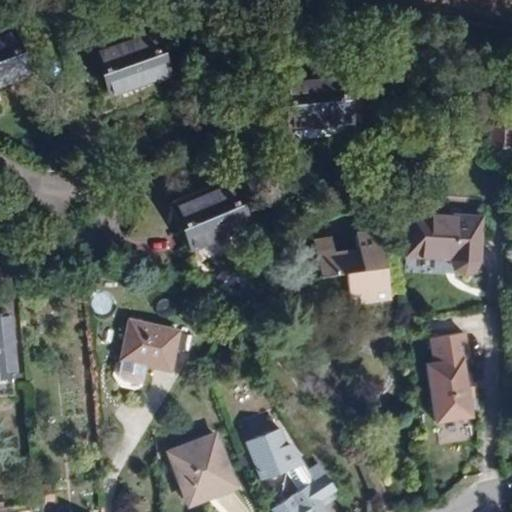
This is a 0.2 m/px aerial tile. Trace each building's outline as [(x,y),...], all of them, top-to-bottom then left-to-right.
[(0,81),(25,72),(10,33),(0,37),(0,81)] [(113,92),(167,72),(153,33),(99,53),(105,70),(113,92)] [(292,127),(349,121),(346,80),(289,85),(290,101),(292,127)] [(511,146),(511,124),(493,124),(492,147),(511,146)] [(193,245),(246,224),(230,185),(177,207),(183,221),(193,245)] [(480,219),(409,212),(407,254),(436,257),(449,258),(452,265),(455,269),(458,272),(463,274),(468,273),(472,271),(476,268),(478,264),(480,219)] [(390,297),(379,232),(356,236),(358,251),(335,254),(335,249),(316,252),(320,274),(337,271),(338,275),(346,285),(349,303),(363,301),(390,297)] [(314,243),(316,252),(335,249),(333,239),(314,243)] [(0,372),(11,371),(5,317),(0,317),(0,372)] [(144,365),(170,370),(174,353),(179,331),(129,320),(120,360),(124,360),(144,365)] [(457,336),(414,342),(418,365),(424,364),(432,420),(468,415),(457,336)] [(141,377),(144,365),(124,360),(122,373),(141,377)] [(348,511),(292,420),(241,441),(257,480),(283,468),(293,490),(268,508),(270,511),(348,511)] [(168,451),(188,505),(236,487),(216,433),(168,451)] [(40,482),(43,501),(53,500),(52,481),(40,482)] [(53,511),(53,500),(43,501),(44,511),(53,511)]
